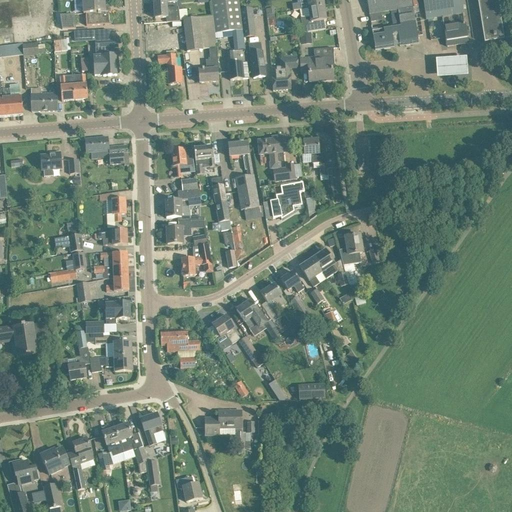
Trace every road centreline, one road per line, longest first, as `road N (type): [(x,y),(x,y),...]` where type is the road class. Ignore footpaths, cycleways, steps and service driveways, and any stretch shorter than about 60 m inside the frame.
road 1 (residential): [(147,304),(216,295),(336,219),(389,202)]
road 2 (tertiary): [(362,105),(139,120)]
road 3 (residential): [(147,304),(139,120)]
road 4 (residential): [(0,417),(137,394),(151,380)]
road 5 (residential): [(220,511),(188,423),(151,380)]
road 6 (tertiary): [(511,95),(362,105)]
road 7 (tertiary): [(139,120),(0,133)]
road 8 (tertiary): [(139,120),(132,0)]
